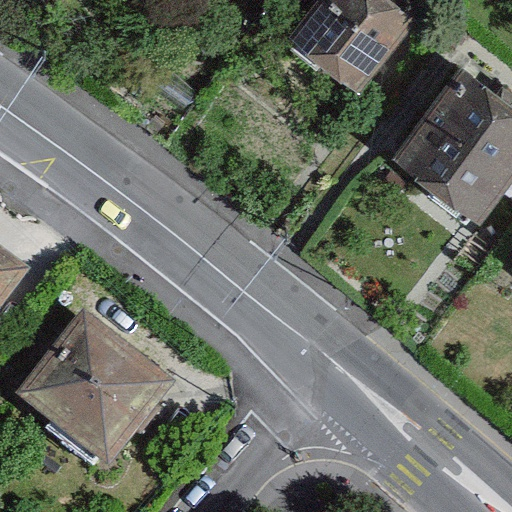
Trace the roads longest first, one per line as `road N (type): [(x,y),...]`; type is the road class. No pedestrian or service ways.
road 1 (primary): [(0,101),(336,355)]
road 2 (primary): [(336,355),(502,511)]
road 3 (residential): [(211,511),(336,355)]
